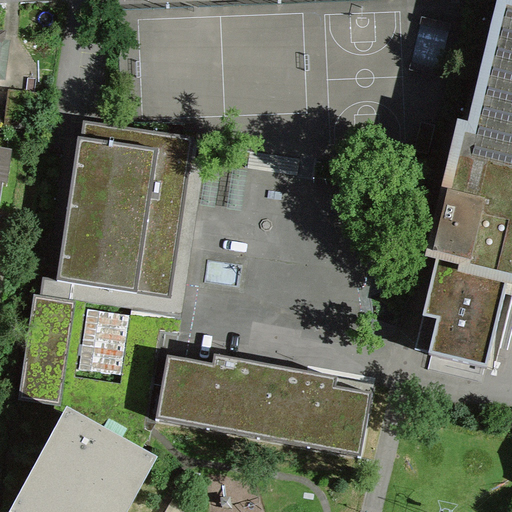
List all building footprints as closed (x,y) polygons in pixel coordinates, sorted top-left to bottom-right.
[(511,13),(503,11),(472,136),(467,135),(422,319),(437,322),(429,356),(487,370),(509,280),(511,281),(511,13)] [(19,33),(0,30),(0,97),(12,99),(19,33)] [(178,162),(182,135),(75,121),(52,285),(72,288),(168,301),(187,164),(178,162)] [(52,285),(43,284),(41,297),(70,301),(72,288),(52,285)] [(41,297),(30,296),(16,393),(57,399),(70,301),(41,297)] [(168,356),(157,418),(359,454),(364,424),(370,392),(335,386),(337,376),(214,354),(212,364),(168,356)] [(3,506),(13,511),(116,511),(148,460),(62,408),(3,506)]
